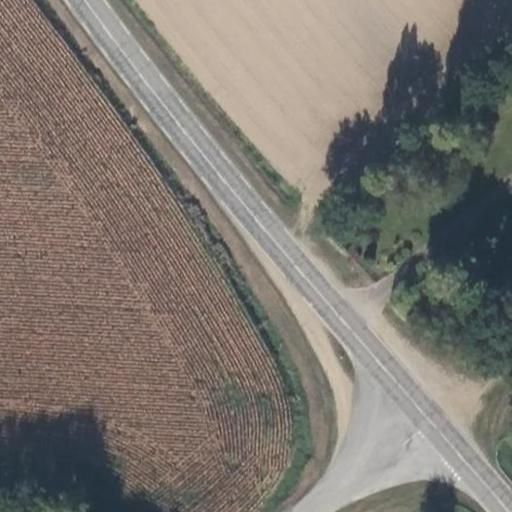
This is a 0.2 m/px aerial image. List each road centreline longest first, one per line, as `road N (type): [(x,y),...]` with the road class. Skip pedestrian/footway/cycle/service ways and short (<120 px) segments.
road 1 (secondary): [(423,420),(83,0)]
road 2 (unknown): [(511,135),(313,290)]
road 3 (unclassified): [(304,511),(423,420)]
road 4 (secondary): [(503,511),(423,420)]
